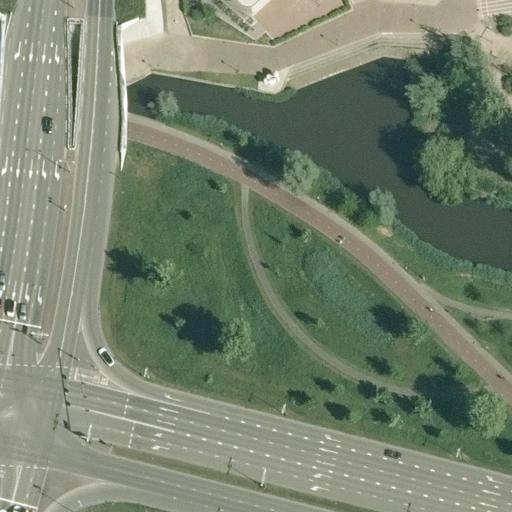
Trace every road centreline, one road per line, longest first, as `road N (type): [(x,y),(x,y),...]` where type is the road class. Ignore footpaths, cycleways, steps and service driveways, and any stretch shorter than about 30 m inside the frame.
road 1 (primary): [(511,506),(206,425)]
road 2 (primary): [(72,277),(97,0)]
road 3 (primary): [(42,0),(12,256)]
road 4 (primary): [(206,425),(108,366),(72,277)]
road 5 (primary): [(206,425),(51,390)]
road 6 (primary): [(35,451),(167,484)]
